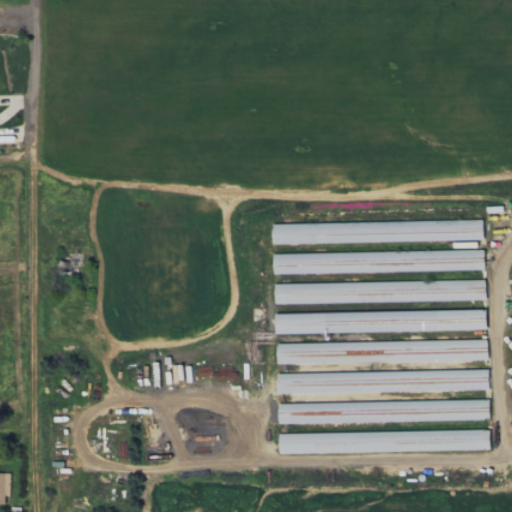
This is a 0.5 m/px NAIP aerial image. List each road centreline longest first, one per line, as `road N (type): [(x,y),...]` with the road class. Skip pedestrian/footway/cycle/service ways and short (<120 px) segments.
road 1 (residential): [(36,0),(37,511)]
road 2 (residential): [(38,208),(511,201)]
